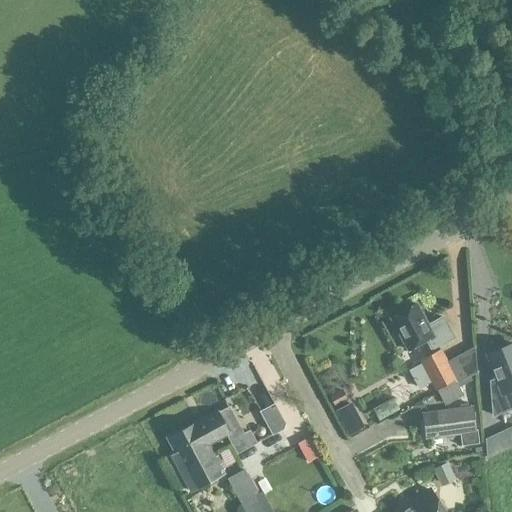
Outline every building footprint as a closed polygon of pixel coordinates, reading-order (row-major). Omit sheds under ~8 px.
[(441,319),(427,327),(416,306),(391,319),(408,351),(425,342),(430,351),(452,339),(441,319)] [(361,332),(360,329),(351,335),(361,352),(391,333),(382,320),(361,332)] [(493,416),(511,408),(511,344),(487,354),(497,379),(490,382),(493,416)] [(456,380),(446,362),(440,351),(420,363),(435,391),(456,380)] [(462,395),(457,385),(440,394),(445,404),(462,395)] [(275,403),(260,411),(273,435),(284,429),(286,424),(275,403)] [(363,426),(351,403),(337,411),(349,434),(363,426)] [(476,430),(474,431),(471,408),(422,414),(425,438),(459,434),(460,447),(478,444),(476,430)] [(195,423),(167,438),(176,455),(172,457),(191,492),(223,474),(207,445),(229,433),(218,412),(196,424),(195,423)] [(511,446),(511,428),(501,433),(508,448),(511,446)] [(244,434),(230,441),(237,454),(256,443),(250,431),(244,434)] [(309,438),(298,444),(307,462),(319,456),(309,438)] [(229,478),(247,511),(274,511),(263,492),(258,495),(244,469),(229,478)] [(399,511),(443,511),(430,491),(399,511)]
